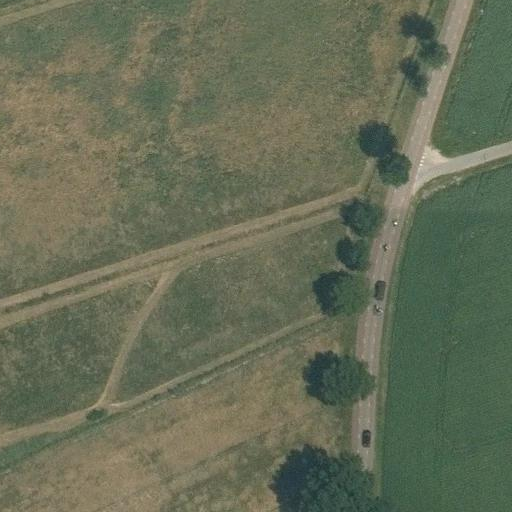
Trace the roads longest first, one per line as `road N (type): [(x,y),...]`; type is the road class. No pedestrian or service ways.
road 1 (tertiary): [(356,511),(375,294),(399,184)]
road 2 (tertiary): [(399,184),(460,0)]
